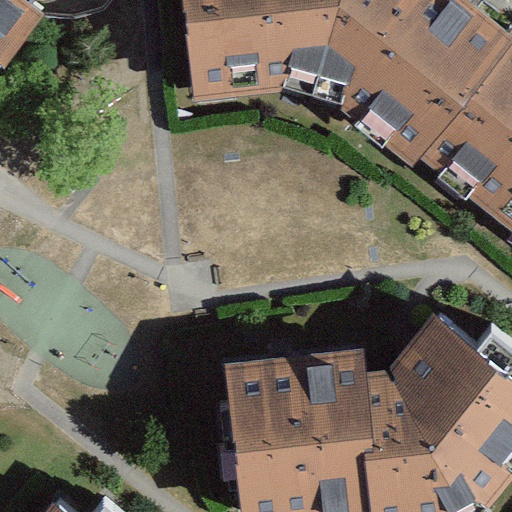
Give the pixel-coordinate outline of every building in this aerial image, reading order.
[(0,0),(0,74),(45,19),(33,10),(20,0),(0,0)] [(20,0),(33,10),(40,0),(20,0)] [(332,0),(186,0),(195,87),(313,76),(332,0)] [(511,32),(511,18),(488,0),(332,0),(313,76),(420,151),(511,32)] [(511,32),(420,151),(511,220),(511,32)] [(511,460),(511,361),(432,298),(394,355),(368,358),(379,498),(378,510),(474,503),(511,460)] [(368,358),(366,332),(226,343),(239,509),(379,498),(368,358)] [(92,511),(50,480),(25,511),(92,511)]
